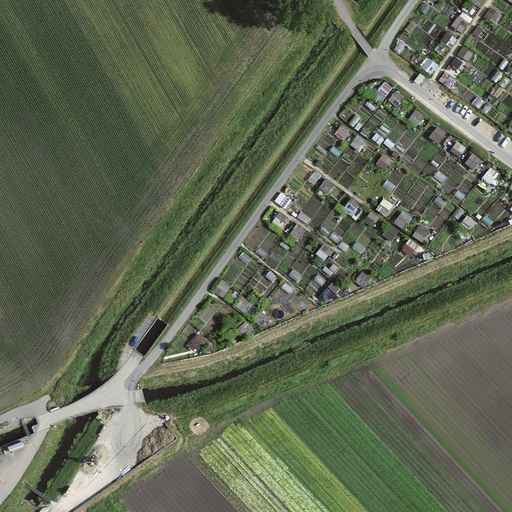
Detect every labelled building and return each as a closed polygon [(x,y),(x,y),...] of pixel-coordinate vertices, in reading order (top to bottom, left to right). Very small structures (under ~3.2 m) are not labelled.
[(485,0),(471,0),(470,2),(479,10),(486,1),(485,0)] [(419,12),(425,16),(431,8),(425,4),(419,12)] [(492,9),(485,18),(494,26),(501,17),(492,9)] [(458,19),(451,28),(460,35),(467,26),(458,19)] [(405,31),(410,35),(416,27),(411,23),(405,31)] [(448,33),(441,42),(450,50),(457,41),(448,33)] [(393,49),(399,54),(405,46),(399,41),(393,49)] [(464,47),(457,56),(467,63),(473,54),(464,47)] [(429,59),(422,68),(431,75),(438,66),(429,59)] [(495,66),(490,62),(482,72),(488,76),(495,66)] [(504,75),(498,70),(491,79),(497,83),(504,75)] [(447,72),(440,81),(449,88),(456,79),(447,72)] [(425,78),(420,75),(414,82),(419,86),(425,78)] [(510,81),(504,77),(499,85),(504,89),(510,81)] [(383,81),(376,90),(385,97),(392,88),(383,81)] [(394,90),(387,99),(397,107),(404,98),(394,90)] [(484,102),(478,98),(473,105),(479,109),(484,102)] [(492,108),(487,104),(482,111),(487,114),(492,108)] [(415,108),(409,117),(418,124),(425,115),(415,108)] [(361,118),(356,114),(349,123),(354,127),(361,118)] [(341,123),(334,132),(343,139),(350,130),(341,123)] [(437,126),(430,134),(440,142),(447,133),(437,126)] [(385,139),(376,132),(371,139),(380,145),(385,139)] [(357,133),(350,142),(360,150),(367,141),(357,133)] [(396,144),(387,138),(383,143),(392,150),(396,144)] [(456,140),(450,149),(459,156),(466,147),(456,140)] [(472,151),(465,160),(475,167),(481,159),(472,151)] [(319,157),(313,152),(308,157),(315,163),(319,157)] [(383,153),(376,162),(385,169),(392,160),(383,153)] [(489,166),(482,174),(491,182),(498,173),(489,166)] [(446,177),(439,171),(433,177),(441,183),(446,177)] [(326,176),(319,185),(329,192),(336,184),(326,176)] [(398,183),(390,177),(385,184),(393,189),(398,183)] [(466,195),(458,189),(453,196),(461,201),(466,195)] [(284,192),(277,201),(286,208),(293,199),(284,192)] [(446,202),(438,196),(433,202),(441,208),(446,202)] [(352,197),(345,206),(354,213),(361,205),(352,197)] [(383,198),(376,207),(386,214),(393,205),(383,198)] [(465,212),(459,208),(452,215),(459,220),(465,212)] [(279,210),(272,219),(282,226),(289,217),(279,210)] [(371,210),(364,219),(373,226),(380,217),(371,210)] [(311,218),(301,211),(297,217),(307,224),(311,218)] [(401,212),(394,221),(404,228),(411,219),(401,212)] [(466,214),(460,223),(469,230),(476,221),(466,214)] [(296,222),(289,231),(299,238),(306,229),(296,222)] [(389,224),(382,233),(392,240),(399,232),(389,224)] [(419,224),(412,233),(422,241),(429,232),(419,224)] [(329,232),(322,227),(319,231),(326,236),(329,232)] [(341,238),(334,232),(329,237),(337,244),(341,238)] [(365,248),(357,242),(352,248),(360,254),(365,248)] [(323,243),(316,252),(325,259),(332,250),(323,243)] [(268,254),(260,248),(257,252),(265,258),(268,254)] [(251,257),(243,251),(238,258),(246,264),(251,257)] [(333,273),(325,267),(320,273),(328,279),(333,273)] [(301,275),(293,269),(288,276),(296,282),(301,275)] [(277,276),(269,270),(265,277),(272,282),(277,276)] [(361,271),(355,280),(364,287),(371,278),(361,271)] [(221,280),(214,289),(224,297),(231,288),(221,280)] [(332,282),(324,290),(332,299),(340,291),(332,282)] [(293,289),(285,283),(281,288),(289,294),(293,289)] [(243,297),(236,306),(245,313),(252,304),(243,297)] [(259,309),(252,318),(262,325),(269,316),(259,309)] [(245,320),(237,328),(245,337),(253,329),(245,320)] [(199,334),(190,343),(198,349),(206,340),(199,334)]
